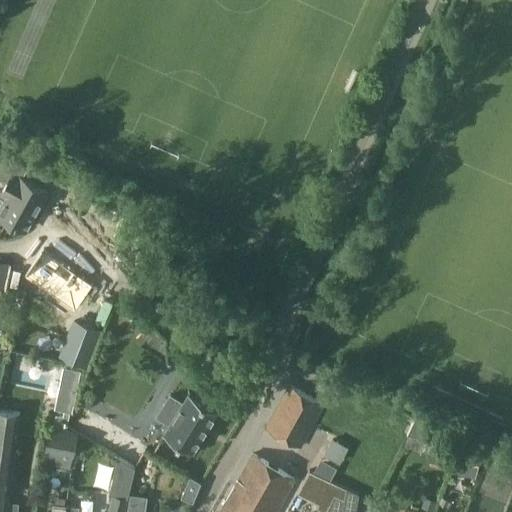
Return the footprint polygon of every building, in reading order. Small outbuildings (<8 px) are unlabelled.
[(0,214),(26,230),(47,191),(12,172),(1,193),(7,196),(0,208),(0,214)] [(78,187),(76,197),(90,201),(92,194),(78,187)] [(79,301),(89,287),(71,275),(74,270),(60,261),(64,255),(47,244),(31,268),(79,301)] [(0,260),(0,287),(6,289),(12,269),(8,268),(9,262),(0,260)] [(96,288),(85,301),(106,320),(117,307),(96,288)] [(76,326),(65,359),(88,366),(101,333),(76,326)] [(267,424),(271,427),(296,442),(322,401),(293,383),(267,424)] [(84,396),(80,403),(87,407),(92,400),(84,396)] [(219,418),(198,404),(177,436),(198,451),(219,418)] [(0,511),(18,511),(20,501),(8,500),(19,413),(0,410),(0,511)] [(56,414),(54,423),(60,425),(66,426),(69,412),(63,411),(62,415),(56,414)] [(414,421),(409,434),(421,437),(424,426),(414,421)] [(74,454),(76,436),(47,432),(45,451),(74,454)] [(130,434),(124,447),(139,454),(145,441),(130,434)] [(332,440),(324,454),(339,462),(347,448),(332,440)] [(450,470),(456,450),(433,444),(428,464),(450,470)] [(274,511),(293,480),(252,455),(245,466),(238,478),(219,511),(274,511)] [(326,476),(330,467),(315,459),(310,469),(326,476)] [(325,491),(330,480),(309,470),(296,493),(319,504),(325,491)] [(189,478),(181,497),(193,502),(201,483),(189,478)] [(346,488),(345,501),(343,511),(355,511),(359,494),(346,488)] [(124,511),(129,496),(114,492),(109,511),(124,511)] [(424,498),(421,507),(433,510),(436,501),(424,498)]
